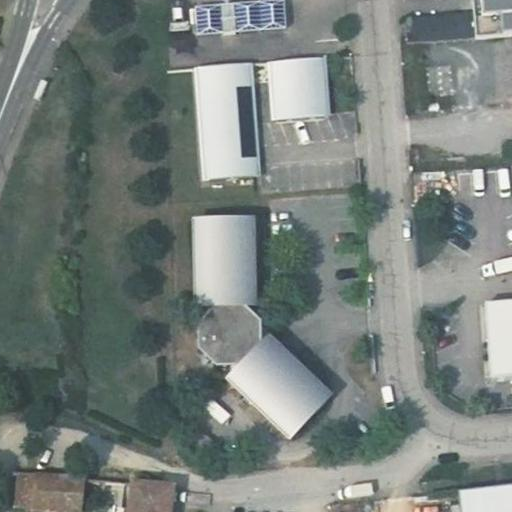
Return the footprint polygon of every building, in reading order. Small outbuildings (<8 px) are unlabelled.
[(349,0),(165,0),(165,1),(170,74),(259,66),(335,56),(353,53),(349,0)] [(511,0),(471,0),(475,41),(511,38),(511,0)] [(278,112),(278,125),(323,121),(318,63),(274,66),(275,80),(270,85),(276,91),(277,101),(271,107),(278,112)] [(423,68),(425,98),(452,97),(451,66),(423,68)] [(206,147),(209,185),(253,182),(249,113),(253,108),(242,98),(252,86),(246,82),(245,68),(201,72),(204,111),(203,113),(201,119),(201,131),(203,137),(202,138),(206,147)] [(35,97),(41,99),(47,83),(41,81),(35,97)] [(230,383),(291,441),(326,406),(265,347),(261,350),(260,349),(260,328),(245,312),(245,311),(250,311),(248,226),(198,227),(200,312),(213,311),(213,313),(198,330),(199,354),(216,373),(238,372),(239,373),(230,383)] [(511,306),(484,309),(490,384),(511,382),(511,306)] [(80,511),(83,478),(23,470),(20,502),(34,504),(34,507),(80,511)] [(172,511),(176,486),(128,481),(126,491),(134,492),(131,511),(172,511)] [(511,511),(511,486),(457,493),(459,511),(511,511)]
